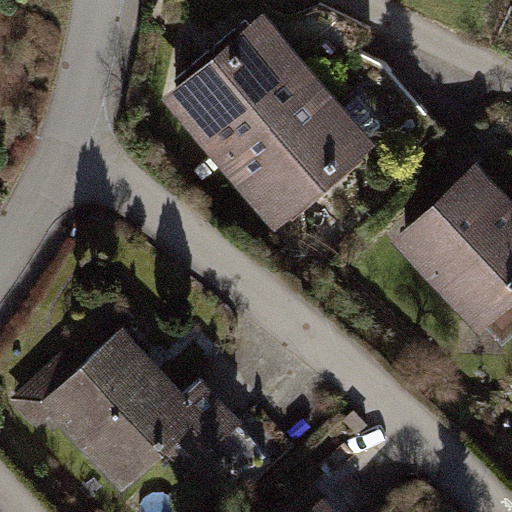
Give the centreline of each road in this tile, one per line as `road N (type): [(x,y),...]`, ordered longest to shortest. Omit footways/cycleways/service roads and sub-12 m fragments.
road 1 (residential): [(495,511),(299,324),(62,149)]
road 2 (residential): [(511,74),(359,0)]
road 3 (residential): [(99,0),(62,149)]
road 4 (residential): [(62,149),(0,264)]
